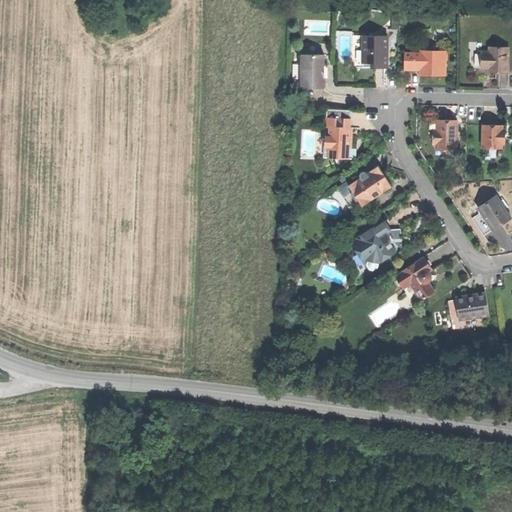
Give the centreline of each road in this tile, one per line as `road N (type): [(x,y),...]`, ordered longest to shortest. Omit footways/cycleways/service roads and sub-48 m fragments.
road 1 (secondary): [(0,358),(70,378),(511,430)]
road 2 (residential): [(511,100),(407,102),(401,141),(476,261),(511,261)]
